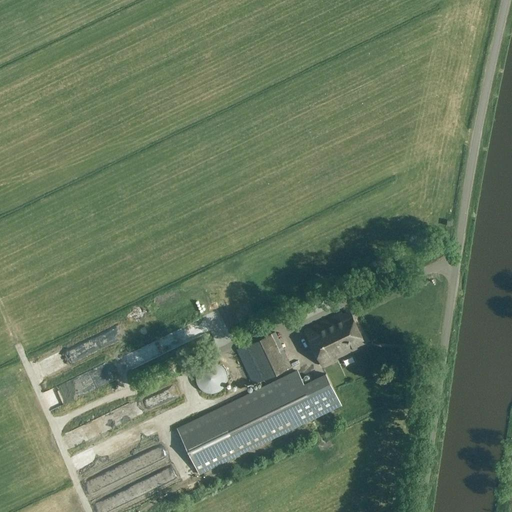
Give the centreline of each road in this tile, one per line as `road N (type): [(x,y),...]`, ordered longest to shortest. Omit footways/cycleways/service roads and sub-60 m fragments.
road 1 (unclassified): [(419,511),(468,176),(505,0)]
road 2 (unknown): [(456,256),(191,360),(184,377),(199,406)]
